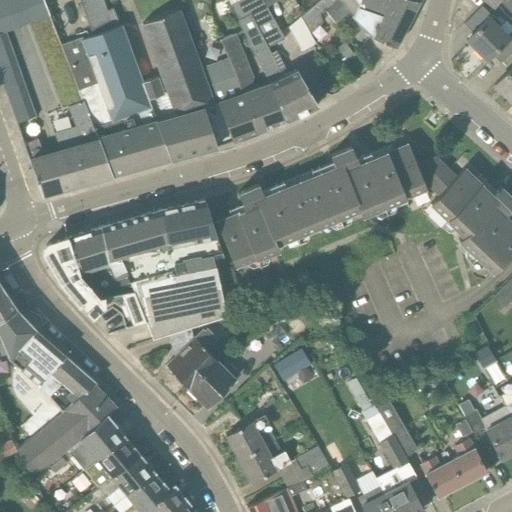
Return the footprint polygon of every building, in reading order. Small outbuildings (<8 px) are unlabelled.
[(0,0),(0,31),(5,30),(16,26),(6,0),(0,0)] [(28,22),(49,14),(43,0),(6,0),(16,26),(28,22)] [(80,0),(87,17),(106,11),(101,0),(80,0)] [(262,0),(233,0),(229,2),(243,31),(269,84),(287,120),(318,105),(296,69),(282,77),(267,48),(285,39),(267,8),(262,0)] [(320,0),(300,17),(309,32),(321,22),(320,13),(324,9),(342,32),(352,17),(357,7),(359,0),(320,0)] [(420,0),(419,0),(418,0),(388,0),(383,17),(357,7),(352,17),(373,38),(395,47),(420,0)] [(359,0),(357,7),(383,17),(388,0),(418,0),(419,0),(418,0),(359,0)] [(511,0),(485,0),(491,5),(494,0),(497,0),(511,14),(511,0)] [(492,54),(509,38),(498,27),(501,24),(492,15),(491,16),(482,7),(464,24),(473,33),(466,40),(486,60),(492,54)] [(95,35),(120,26),(114,9),(89,19),(95,35)] [(232,140),(218,103),(214,105),(179,10),(142,24),(161,76),(157,77),(142,83),(169,159),(217,147),(216,146),(232,140)] [(28,22),(32,33),(53,25),(49,14),(28,22)] [(288,28),(302,51),(315,43),(309,32),(300,17),(288,28)] [(32,33),(36,44),(58,36),(53,25),(32,33)] [(95,35),(93,36),(84,40),(83,37),(63,45),(84,101),(111,176),(169,159),(142,83),(121,26),(120,26),(95,35)] [(0,31),(0,43),(9,40),(5,30),(0,31)] [(229,58),(258,131),(287,120),(269,84),(251,90),(250,87),(253,78),(235,34),(220,40),(227,58),(229,58)] [(36,44),(41,55),(62,47),(58,36),(36,44)] [(501,63),(511,52),(511,40),(509,38),(492,54),(501,63)] [(0,43),(0,54),(12,51),(9,40),(0,43)] [(344,42),(336,48),(345,59),(352,53),(344,42)] [(41,55),(45,66),(67,57),(62,47),(41,55)] [(0,66),(16,61),(12,51),(0,54),(0,66)] [(45,66),(49,77),(71,68),(67,57),(45,66)] [(229,58),(227,58),(205,67),(218,103),(232,140),(258,131),(229,58)] [(0,66),(0,74),(1,78),(19,71),(16,61),(0,66)] [(511,102),(511,67),(494,85),(511,102)] [(49,77),(54,88),(76,79),(71,68),(49,77)] [(1,78),(5,88),(23,82),(19,71),(1,78)] [(54,88),(58,99),(80,90),(76,79),(54,88)] [(8,99),(26,92),(23,82),(5,88),(8,99)] [(58,99),(62,110),(68,108),(84,101),(80,90),(58,99)] [(8,99),(12,109),(30,103),(26,92),(8,99)] [(111,176),(84,101),(68,108),(75,127),(54,133),(60,151),(73,187),(111,176)] [(12,109),(16,120),(27,115),(34,113),(30,103),(12,109)] [(37,139),(36,139),(24,144),(42,196),(73,187),(60,151),(48,154),(47,149),(42,151),(37,139)] [(429,187),(438,196),(430,204),(463,235),(458,240),(493,272),(511,252),(511,213),(509,211),(511,207),(511,196),(501,186),(497,190),(480,174),(475,179),(464,168),(456,176),(436,157),(416,164),(408,144),(393,150),(391,144),(356,158),(351,147),(330,155),(332,160),(261,190),(258,184),(237,193),(242,204),(228,210),(231,216),(216,222),(235,267),(279,249),(276,244),(359,210),(361,216),(426,189),(429,187)] [(203,259),(213,257),(223,255),(204,200),(161,209),(168,244),(198,239),(203,259)] [(213,257),(203,259),(198,239),(168,244),(161,209),(130,215),(131,217),(138,255),(140,268),(144,287),(133,290),(138,301),(148,322),(146,322),(153,340),(227,317),(219,279),(213,257)] [(127,278),(133,290),(144,287),(140,268),(138,255),(131,217),(101,226),(110,280),(127,278)] [(115,294),(133,290),(127,278),(110,280),(101,226),(68,237),(78,273),(88,285),(99,297),(115,294)] [(99,297),(88,285),(78,273),(68,237),(48,244),(47,245),(44,251),(43,253),(61,283),(96,323),(113,309),(121,314),(125,329),(146,322),(148,322),(138,301),(133,290),(115,294),(99,297)] [(493,296),(505,307),(511,299),(511,277),(493,296)] [(0,319),(16,310),(0,285),(0,319)] [(9,357),(35,330),(16,310),(0,319),(0,341),(1,341),(9,357)] [(35,330),(9,357),(18,366),(12,372),(11,383),(12,389),(14,396),(42,427),(63,411),(36,384),(64,354),(35,330)] [(187,386),(215,358),(207,350),(217,340),(207,330),(204,332),(203,331),(194,339),(195,339),(167,366),(187,386)] [(81,396),(94,384),(96,382),(64,354),(36,384),(63,411),(81,396)] [(187,386),(207,407),(240,374),(228,362),(222,367),(216,361),(217,360),(215,358),(187,386)] [(355,377),(346,383),(362,411),(371,405),(355,377)] [(63,411),(42,427),(16,449),(33,478),(69,449),(81,439),(84,437),(106,416),(115,408),(115,407),(94,384),(81,396),(63,411)] [(404,456),(417,449),(389,401),(376,409),(378,413),(392,435),(404,456)] [(511,420),(510,417),(504,406),(481,419),(476,409),(463,417),(465,420),(472,432),(474,437),(486,430),(501,459),(511,453),(511,420)] [(366,420),(379,443),(392,435),(378,413),(366,420)] [(274,440),(268,427),(271,426),(264,415),(251,422),(251,421),(226,435),(239,459),(274,440)] [(97,459),(124,438),(106,416),(84,437),(81,439),(82,441),(77,445),(69,453),(84,470),(97,459)] [(462,438),(472,432),(465,420),(455,425),(462,438)] [(392,435),(379,443),(394,470),(408,462),(404,456),(392,435)] [(112,477),(138,456),(124,438),(97,459),(84,470),(90,477),(98,487),(111,476),(112,477)] [(17,452),(10,439),(0,444),(0,454),(2,459),(17,452)] [(473,479),(486,471),(474,448),(473,448),(468,439),(454,446),(459,456),(449,461),(463,487),(475,481),(473,479)] [(277,469),(288,463),(290,462),(284,451),(281,452),(274,440),(239,459),(252,483),(277,469)] [(318,447),(294,459),(301,470),(306,467),(312,477),(329,467),(318,447)] [(127,495),(153,474),(138,456),(112,477),(111,476),(98,487),(87,496),(93,504),(104,495),(106,498),(120,487),(127,495)] [(463,487),(449,461),(439,466),(434,457),(420,464),(426,474),(425,474),(437,497),(450,491),(452,493),(463,487)] [(346,498),(360,491),(346,464),(332,471),(346,498)] [(407,482),(395,488),(387,472),(376,478),(380,486),(384,494),(393,511),(419,511),(422,510),(407,482)] [(168,491),(153,474),(127,495),(133,503),(123,511),(144,511),(148,509),(168,491)] [(296,511),(290,497),(306,490),(302,481),(287,489),(246,506),(248,511),(296,511)] [(148,509),(144,511),(189,511),(184,506),(188,504),(174,486),(168,491),(148,509)] [(393,511),(384,494),(380,486),(357,498),(361,506),(364,511),(393,511)] [(354,511),(348,499),(329,508),(331,511),(354,511)]
